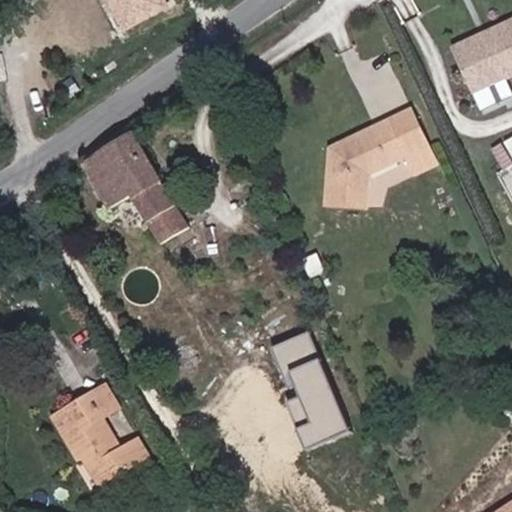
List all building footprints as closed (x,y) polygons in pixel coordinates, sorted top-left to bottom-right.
[(168,5),(165,0),(104,0),(120,30),(168,5)] [(507,77),(511,75),(511,21),(487,34),(490,40),(456,57),(473,94),(507,77)] [(456,57),(490,40),(487,34),(452,49),(456,57)] [(478,105),(511,88),(511,87),(507,77),(473,94),(478,105)] [(411,110),(332,149),(327,205),(367,209),(370,175),(428,146),(411,110)] [(189,229),(132,133),(84,162),(112,209),(133,197),(162,245),(189,229)] [(511,136),(493,144),(503,168),(511,164),(511,136)] [(353,432),(312,329),(268,347),(310,449),(353,432)] [(122,409),(106,383),(88,395),(104,420),(122,409)] [(151,458),(138,438),(121,448),(104,420),(88,395),(52,417),(79,463),(84,460),(101,488),(151,458)] [(511,511),(511,503),(496,511),(511,511)]
